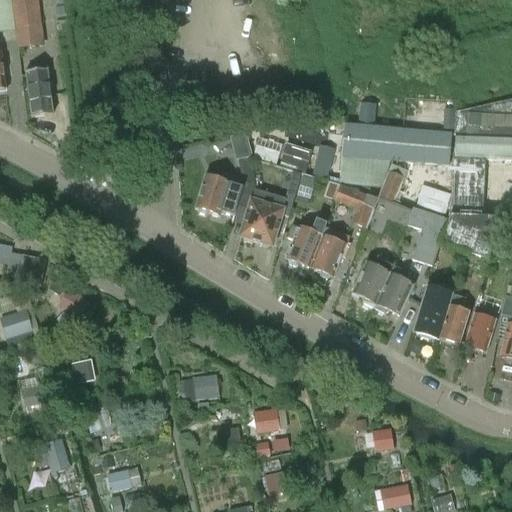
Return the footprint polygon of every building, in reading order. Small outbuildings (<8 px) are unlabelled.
[(0,0),(0,89),(4,89),(0,58),(0,33),(13,32),(9,0),(0,0)] [(10,0),(17,50),(41,47),(34,0),(10,0)] [(46,71),(24,74),(30,118),(51,116),(46,71)] [(511,100),(454,113),(453,135),(511,137),(511,100)] [(344,127),(339,184),(347,185),(381,188),(385,174),(386,172),(389,164),(447,168),(450,135),(344,127)] [(247,132),(231,135),(236,159),(252,156),(247,132)] [(511,161),(511,137),(453,135),(452,159),(484,161),(511,161)] [(258,139),(252,159),(274,165),(280,146),(258,139)] [(285,145),(279,166),(304,174),(310,153),(285,145)] [(254,185),(250,165),(249,157),(237,159),(242,184),(242,189),(236,207),(248,210),(254,191),(254,185)] [(481,218),(484,161),(452,159),(450,198),(445,221),(448,221),(481,218)] [(381,188),(376,200),(394,206),(404,181),(385,174),(381,188)] [(299,176),(295,196),(308,199),(313,180),(299,176)] [(242,189),(203,177),(194,210),(197,210),(197,215),(204,217),(207,214),(218,217),(219,214),(233,218),(236,207),(242,189)] [(375,202),(345,190),(339,187),(333,202),(356,210),(350,224),(364,229),(375,202)] [(254,191),(248,210),(240,237),(242,238),(243,242),(251,245),(254,241),(271,246),(280,216),(284,200),(254,191)] [(284,200),(280,216),(287,219),(294,195),(286,193),(284,200)] [(431,268),(445,221),(412,211),(407,228),(420,232),(411,261),(431,268)] [(486,262),(499,219),(481,218),(448,221),(440,244),(486,262)] [(308,270),(321,238),(290,226),(285,239),(291,242),(284,260),(287,262),(287,266),(294,269),(298,266),(308,270)] [(321,238),(308,270),(319,274),(319,278),(326,281),(329,278),(332,279),(349,238),(325,228),(321,238)] [(45,261),(25,257),(20,284),(40,288),(45,261)] [(362,305),(372,310),(393,268),(376,260),(373,268),(365,264),(350,295),(361,300),(362,305)] [(478,274),(483,275),(486,266),(481,264),(478,274)] [(393,268),(372,310),(384,316),(388,313),(399,318),(413,287),(405,283),(408,276),(393,268)] [(438,341),(452,296),(425,289),(412,333),(438,341)] [(81,320),(90,303),(66,290),(57,307),(81,320)] [(465,300),(452,296),(438,341),(459,347),(468,313),(461,311),(465,300)] [(511,299),(504,298),(495,345),(501,345),(498,358),(503,360),(506,362),(511,364),(511,363),(511,299)] [(34,341),(27,311),(0,317),(0,322),(6,347),(34,341)] [(472,315),(462,347),(465,348),(467,351),(472,352),(475,351),(485,354),(495,322),(472,315)] [(96,382),(92,361),(72,365),(76,386),(96,382)] [(220,398),(217,378),(193,381),(196,402),(220,398)] [(22,391),(26,407),(46,402),(42,387),(22,391)] [(114,428),(107,404),(83,411),(90,435),(114,428)] [(238,407),(227,407),(227,417),(238,416),(238,407)] [(279,432),(277,412),(254,415),(256,435),(279,432)] [(240,447),(238,431),(217,434),(219,450),(240,447)] [(393,450),(391,431),(372,434),(374,453),(393,450)] [(47,447),(53,475),(69,471),(63,444),(47,447)] [(131,489),(127,473),(126,471),(106,476),(110,494),(131,489)] [(289,493),(284,473),(263,478),(268,498),(289,493)] [(410,506),(406,486),(379,492),(383,511),(410,506)] [(432,501),(434,511),(448,511),(452,511),(449,497),(432,501)]
